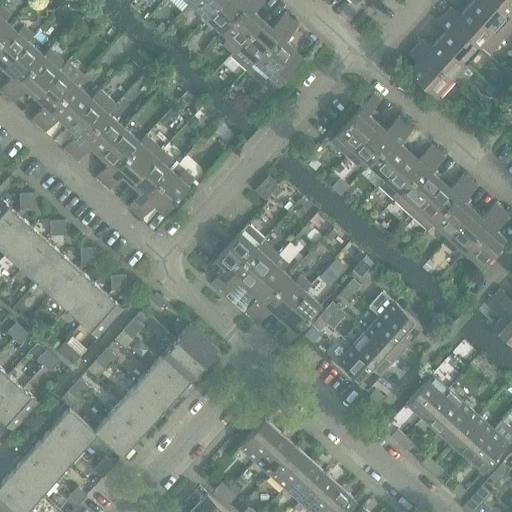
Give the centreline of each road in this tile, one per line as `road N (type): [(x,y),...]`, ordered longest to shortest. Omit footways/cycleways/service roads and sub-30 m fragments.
road 1 (residential): [(163,258),(353,50)]
road 2 (residential): [(260,360),(434,511)]
road 3 (residential): [(163,258),(0,113)]
road 4 (residential): [(511,193),(353,50)]
road 5 (residential): [(125,511),(260,360)]
road 6 (residential): [(260,360),(189,296),(163,258)]
